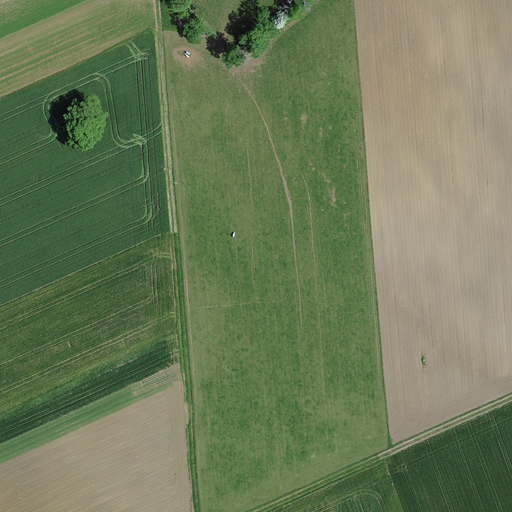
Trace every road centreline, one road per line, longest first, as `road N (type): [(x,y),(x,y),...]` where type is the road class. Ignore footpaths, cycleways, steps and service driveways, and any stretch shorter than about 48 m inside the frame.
road 1 (track): [(154,0),(196,511)]
road 2 (track): [(511,397),(255,511)]
